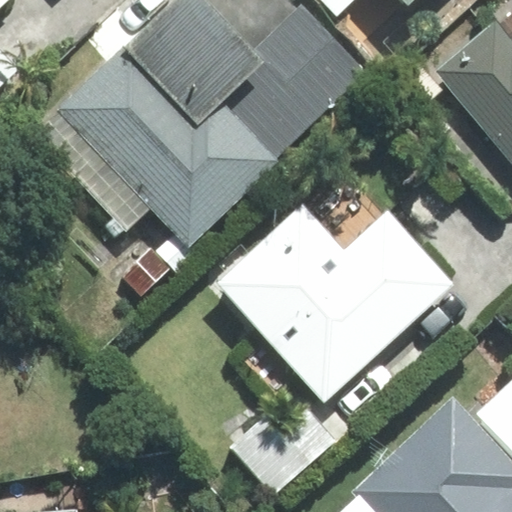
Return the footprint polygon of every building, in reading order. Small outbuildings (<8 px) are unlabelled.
[(0,0),(0,83),(15,70),(0,53),(0,5),(5,0),(0,0)] [(208,0),(175,0),(38,132),(129,225),(149,205),(190,247),(370,73),(301,2),(254,47),(208,0)] [(440,71),(511,155),(511,44),(495,24),(440,71)] [(303,208),(221,282),(325,397),(451,284),(388,214),(344,254),(303,208)] [(511,384),(483,412),(511,442),(511,384)] [(360,495),(342,511),(511,511),(511,461),(453,399),(355,491),(360,495)] [(266,416),(232,446),(274,493),(332,442),(307,414),(283,434),(266,416)]
